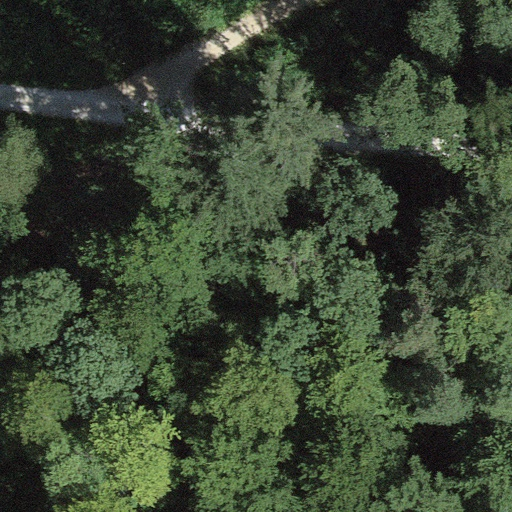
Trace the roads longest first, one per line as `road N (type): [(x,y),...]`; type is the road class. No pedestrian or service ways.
road 1 (track): [(511,134),(114,103)]
road 2 (track): [(114,103),(284,0)]
